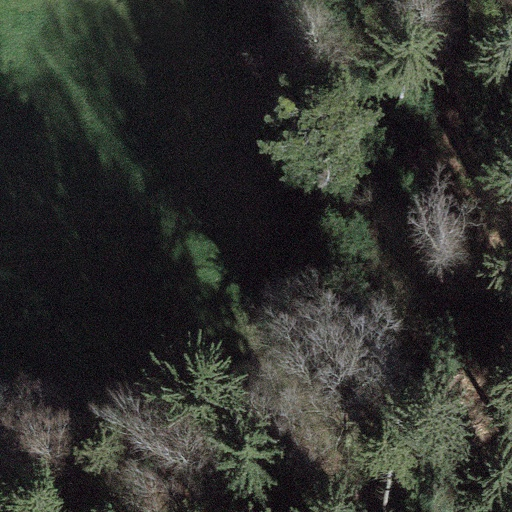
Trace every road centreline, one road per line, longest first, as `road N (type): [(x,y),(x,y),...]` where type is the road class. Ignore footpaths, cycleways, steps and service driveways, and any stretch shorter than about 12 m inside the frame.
road 1 (track): [(359,478),(151,446),(0,452)]
road 2 (track): [(337,511),(359,478),(485,441),(511,416)]
